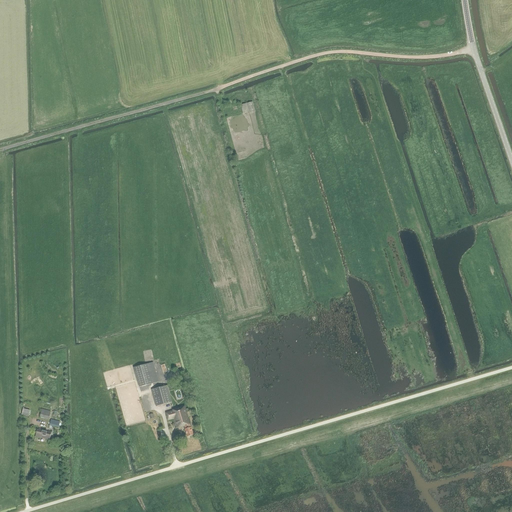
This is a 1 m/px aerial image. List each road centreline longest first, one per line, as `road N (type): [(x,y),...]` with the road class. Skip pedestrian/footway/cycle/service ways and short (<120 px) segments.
road 1 (unclassified): [(23,511),(511,367)]
road 2 (track): [(473,48),(420,57),(333,51),(0,148)]
road 3 (tertiary): [(511,161),(465,0)]
